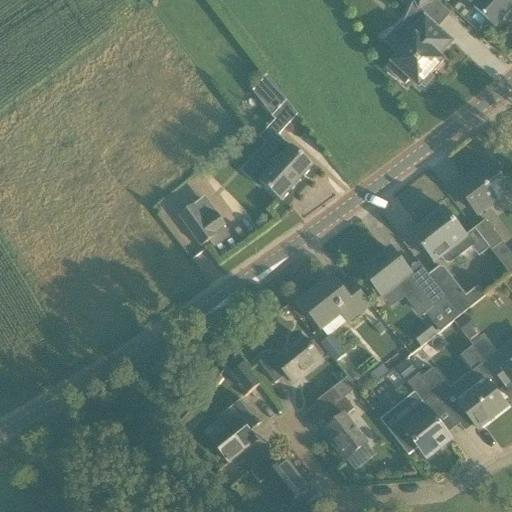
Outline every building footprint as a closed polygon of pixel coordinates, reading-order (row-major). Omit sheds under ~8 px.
[(413,0),(418,10),(436,0),(435,0),(413,0)] [(511,0),(480,0),(473,8),(495,28),(511,9),(511,0)] [(410,80),(419,89),(443,62),(438,57),(452,43),(424,18),(394,51),(399,55),(390,65),(391,66),(388,70),(405,85),(410,80)] [(286,101),(271,118),(284,130),(296,116),(286,101)] [(271,172),(260,183),(259,184),(280,203),(281,202),(312,169),(313,168),(280,138),(259,161),(271,172)] [(457,188),(479,217),(511,193),(489,164),(488,164),(490,166),(470,181),(469,179),(457,188)] [(178,217),(201,248),(216,238),(214,235),(225,226),(217,215),(205,223),(193,206),(178,217)] [(411,234),(434,264),(442,258),(446,263),(450,264),(471,248),(465,240),(467,239),(443,209),(411,234)] [(474,230),(511,277),(511,276),(511,256),(485,222),(474,230)] [(460,317),(429,276),(427,274),(414,283),(409,276),(410,276),(392,253),(382,261),(380,259),(362,272),(369,281),(365,284),(373,294),(375,293),(382,302),(397,290),(421,319),(425,315),(432,324),(415,338),(422,347),(460,317)] [(439,268),(429,276),(460,317),(473,307),(444,269),(439,268)] [(332,279),(300,304),(319,328),(339,312),(348,323),(370,306),(352,282),(341,291),(332,279)] [(346,355),(331,336),(320,345),(335,364),(346,355)] [(511,341),(485,363),(494,374),(506,389),(511,384),(511,341)] [(275,385),(286,376),(293,385),(321,363),(305,343),(278,364),(271,355),(259,364),(275,385)] [(397,370),(407,383),(418,374),(407,361),(397,370)] [(259,386),(243,365),(232,374),(248,395),(259,386)] [(433,370),(422,378),(442,404),(449,414),(459,406),(469,419),(475,427),(477,430),(506,408),(486,382),(490,379),(485,373),(479,366),(472,372),(449,390),(433,370)] [(413,392),(378,419),(388,431),(408,457),(417,449),(427,461),(452,441),(448,436),(430,413),(442,404),(422,378),(419,375),(407,385),(413,392)] [(341,395),(345,392),(348,396),(356,390),(347,379),(335,388),(341,395)] [(333,426),(323,433),(346,461),(368,444),(346,417),(354,411),(344,399),(324,415),(333,426)] [(249,433),(260,424),(241,401),(221,417),(231,429),(212,445),(229,465),(257,442),(249,433)] [(270,457),(249,474),(250,474),(259,485),(266,480),(287,507),(280,511),(308,511),(305,508),(301,511),(297,506),(300,503),(304,500),(301,496),(307,491),(285,462),(278,468),(270,458),(271,458),(270,457)]
